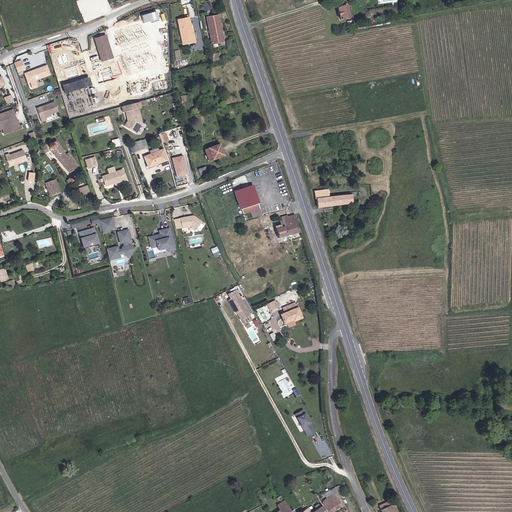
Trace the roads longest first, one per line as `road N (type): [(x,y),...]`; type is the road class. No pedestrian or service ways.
road 1 (track): [(256,23),(297,135),(430,113),(413,19),(511,0)]
road 2 (track): [(511,349),(452,356),(445,350),(444,272),(343,277),(340,255),(374,239),(390,191),(357,177),(355,126)]
road 3 (unclassified): [(0,215),(25,206),(69,218),(190,194),(286,149)]
road 4 (secondary): [(413,511),(344,328)]
road 5 (unclassified): [(367,511),(336,422),(333,337),(344,328)]
road 6 (secondary): [(344,328),(286,149)]
road 7 (track): [(511,216),(451,223),(429,124)]
road 8 (unclassified): [(148,0),(0,60)]
road 9 (secondary): [(286,149),(235,0)]
road 10 (track): [(451,223),(448,313),(511,308)]
road 11 (track): [(422,70),(282,96)]
